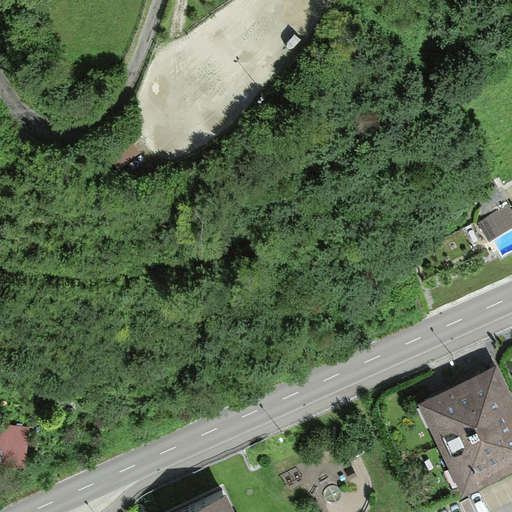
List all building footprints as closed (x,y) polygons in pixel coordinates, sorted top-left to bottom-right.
[(104,150),(116,165),(133,152),(121,137),(104,150)] [(485,236),(511,221),(511,220),(504,206),(476,221),(485,236)] [(511,420),(485,366),(418,399),(459,481),(511,454),(511,420)] [(0,460),(22,461),(24,428),(0,427),(0,460)] [(227,511),(218,492),(178,511),(227,511)]
